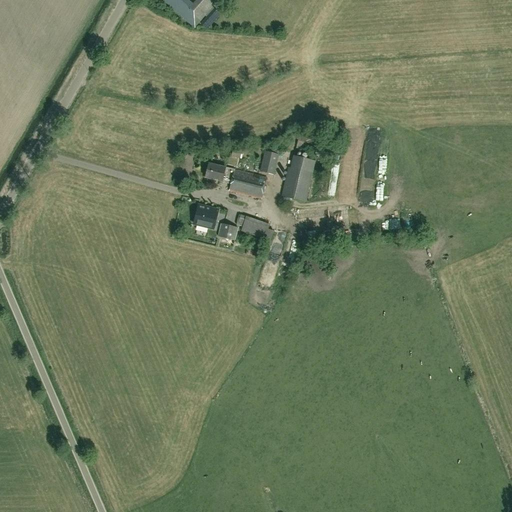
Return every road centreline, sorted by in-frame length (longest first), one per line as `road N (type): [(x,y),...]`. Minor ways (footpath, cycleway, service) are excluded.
road 1 (unclassified): [(101,511),(0,270)]
road 2 (unclassified): [(0,213),(123,0)]
